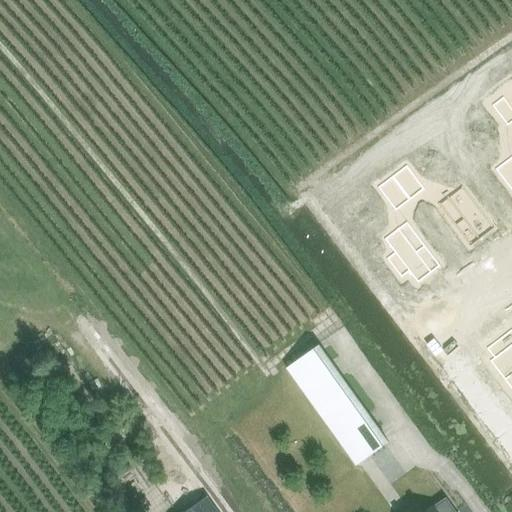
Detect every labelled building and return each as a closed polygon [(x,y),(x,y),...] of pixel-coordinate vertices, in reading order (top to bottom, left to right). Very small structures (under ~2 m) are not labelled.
[(511,108),(504,97),(492,106),(508,126),(511,122),(511,108)] [(511,158),(496,171),(511,191),(511,158)] [(406,172),(395,180),(410,200),(421,192),(406,172)] [(395,180),(384,189),(399,209),(410,200),(395,180)] [(467,193),(443,211),(470,246),(494,228),(467,193)] [(395,254),(387,260),(401,278),(409,272),(418,283),(440,266),(413,232),(391,248),(395,254)] [(504,337),(497,342),(499,345),(504,351),(511,346),(504,337)] [(288,368),(358,465),(390,442),(321,345),(288,368)] [(499,345),(489,353),(494,359),(504,351),(499,345)] [(494,359),(490,362),(503,380),(511,373),(511,345),(511,346),(504,351),(494,359)] [(511,373),(503,380),(511,391),(511,373)] [(218,511),(208,497),(186,511),(218,511)] [(455,511),(446,499),(437,506),(436,505),(426,511),(410,511),(408,511),(455,511)]
